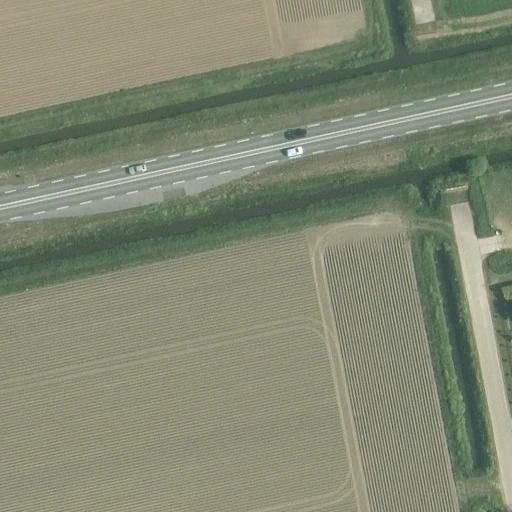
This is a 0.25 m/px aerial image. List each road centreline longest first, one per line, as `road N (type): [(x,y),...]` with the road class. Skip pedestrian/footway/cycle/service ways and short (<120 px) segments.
road 1 (primary): [(0,209),(511,97)]
road 2 (unclassified): [(511,492),(458,206)]
